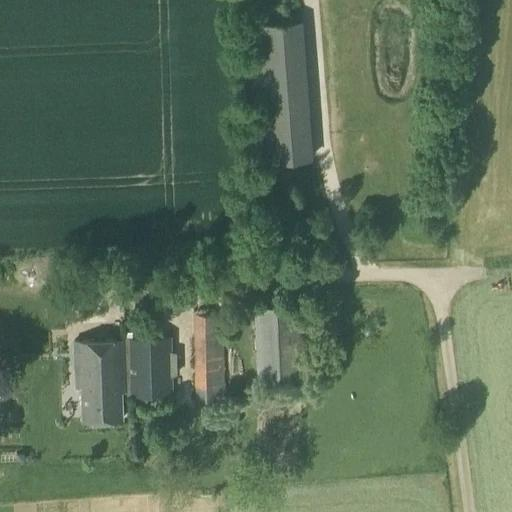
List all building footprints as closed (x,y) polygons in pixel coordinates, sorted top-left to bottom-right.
[(255,162),(311,158),(300,18),(244,23),(255,162)] [(257,375),(307,373),(304,301),(254,303),(257,375)] [(195,386),(222,385),(221,311),(194,311),(195,386)] [(172,393),(170,336),(73,340),(74,386),(79,386),(80,421),(121,419),(120,390),(125,390),(125,395),(172,393)] [(0,373),(0,395),(12,395),(10,373),(0,373)]
